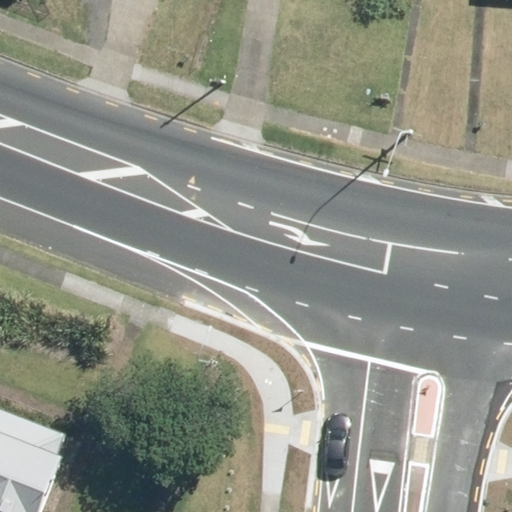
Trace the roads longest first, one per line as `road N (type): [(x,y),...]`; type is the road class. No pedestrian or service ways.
road 1 (primary): [(0,129),(107,173),(380,257)]
road 2 (residential): [(357,511),(380,257)]
road 3 (residential): [(481,279),(448,511)]
